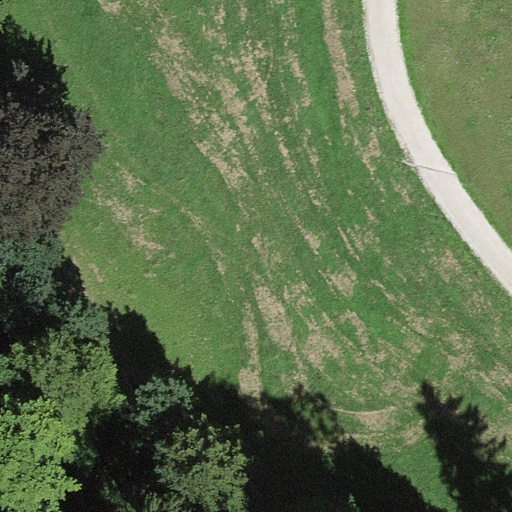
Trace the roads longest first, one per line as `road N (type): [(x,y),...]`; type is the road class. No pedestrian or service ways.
road 1 (track): [(511,265),(407,142),(377,59),(381,0)]
road 2 (track): [(86,511),(0,417)]
